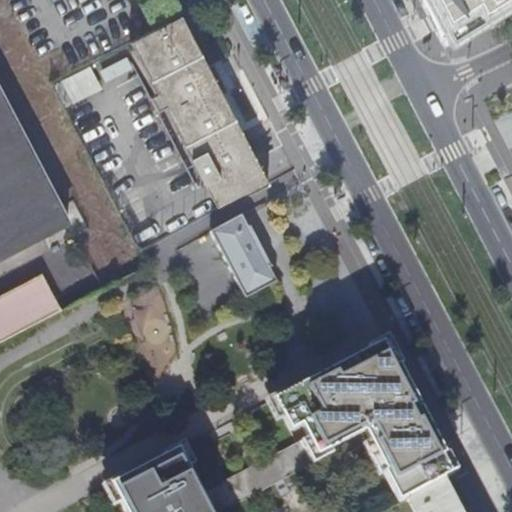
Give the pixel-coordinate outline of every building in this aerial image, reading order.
[(491,16),(511,1),(511,0),(436,0),(454,34),(489,14),(491,16)] [(217,211),(267,185),(220,92),(227,89),(212,62),(205,66),(179,17),(129,42),(217,211)] [(70,101),(103,86),(93,65),(60,80),(70,101)] [(0,110),(0,256),(60,226),(0,110)] [(241,218),(210,234),(244,301),(275,285),(268,270),(270,269),(262,255),(257,244),(249,230),(247,231),(241,218)] [(262,241),(257,244),(262,255),(268,252),(262,241)] [(0,343),(58,313),(40,278),(0,298),(0,343)] [(433,488),(452,473),(443,455),(386,340),(260,405),(280,442),(291,436),(295,445),(310,449),(310,450),(311,450),(311,451),(311,452),(312,452),(313,453),(314,453),(314,454),(315,454),(317,454),(317,455),(322,455),(322,454),(324,454),(325,454),(325,453),(326,453),(331,452),(354,441),(374,480),(374,483),(389,511),(391,511),(398,510),(433,488)] [(295,445),(201,494),(210,511),(223,511),(330,457),(331,452),(326,453),(325,453),(325,454),(324,454),(322,454),(322,455),(317,455),(317,454),(315,454),(314,454),(314,453),(313,453),(312,452),(311,452),(311,451),(311,450),(310,450),(310,449),(295,445)] [(210,511),(201,494),(178,450),(111,485),(125,511),(210,511)] [(399,511),(445,511),(433,488),(398,510),(399,511)]
